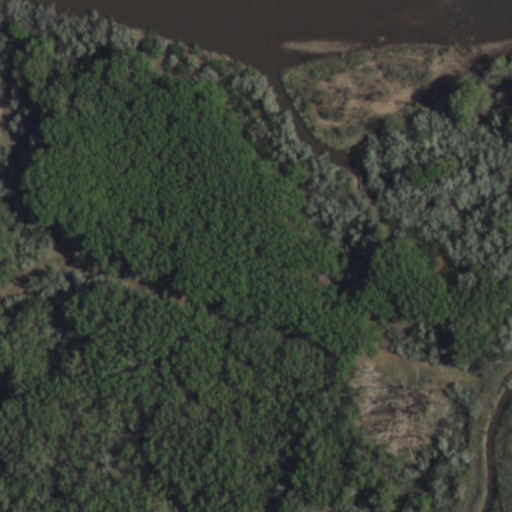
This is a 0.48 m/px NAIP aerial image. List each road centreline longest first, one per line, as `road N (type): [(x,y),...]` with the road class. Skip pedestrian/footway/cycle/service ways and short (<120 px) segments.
road 1 (track): [(511,362),(479,410),(476,476),(465,511)]
road 2 (track): [(496,380),(467,381),(369,357)]
